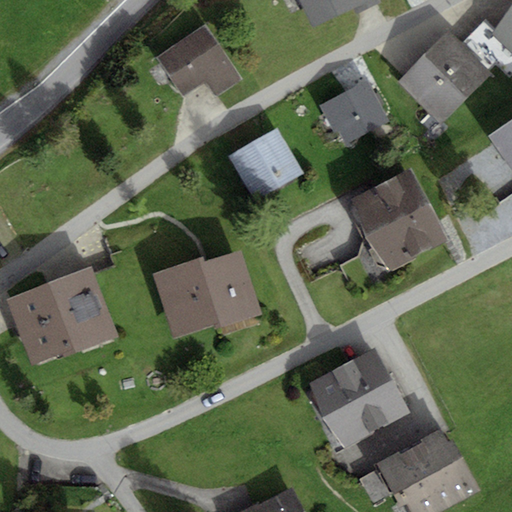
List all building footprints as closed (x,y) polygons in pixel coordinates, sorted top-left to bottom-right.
[(306,0),(321,32),(360,14),(363,22),(385,12),(379,0),(306,0)] [(511,0),(502,0),(480,25),(511,56),(511,0)] [(209,27),(159,60),(183,97),(204,83),(214,98),(243,80),(209,27)] [(454,38),(406,91),(451,131),(499,78),(454,38)] [(369,91),(324,118),(345,153),(390,127),(369,91)] [(511,125),(492,138),(511,168),(511,125)] [(279,129),(229,157),(252,200),(303,173),(279,129)] [(414,172),(355,202),(387,266),(446,237),(414,172)] [(241,249),(155,275),(174,339),(260,313),(241,249)] [(93,270),(11,299),(33,363),(116,334),(93,270)] [(410,410),(375,347),(310,383),(345,446),(410,410)] [(457,444),(450,447),(440,429),(377,463),(401,506),(406,504),(410,511),(444,511),(483,491),(457,444)] [(300,511),(291,493),(248,511),(300,511)]
